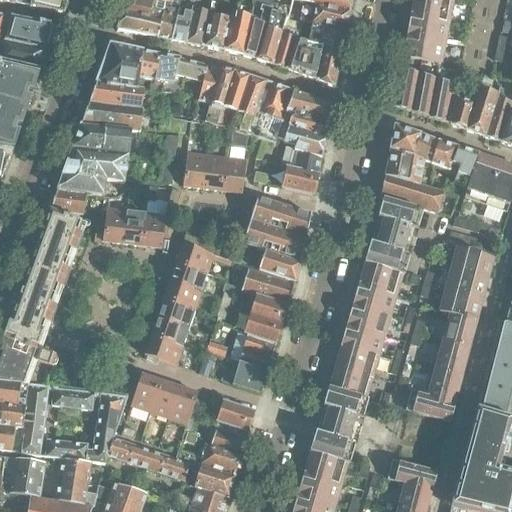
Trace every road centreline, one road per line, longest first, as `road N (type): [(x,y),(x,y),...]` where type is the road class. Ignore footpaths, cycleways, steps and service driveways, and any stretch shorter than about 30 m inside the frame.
road 1 (residential): [(442,511),(511,230)]
road 2 (residential): [(0,256),(99,0)]
road 3 (residential): [(336,215),(387,0)]
road 4 (residential): [(285,412),(336,215)]
road 5 (residential): [(285,412),(147,369)]
